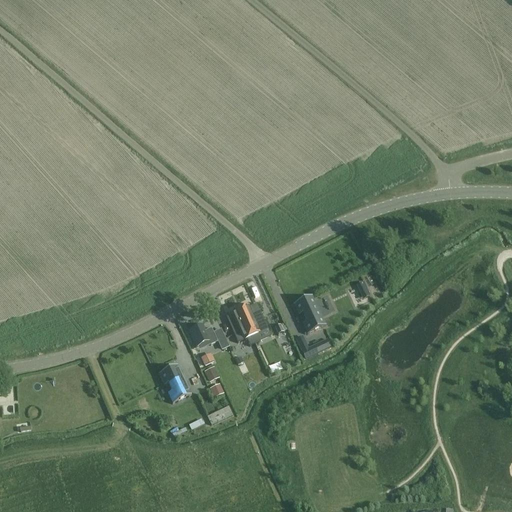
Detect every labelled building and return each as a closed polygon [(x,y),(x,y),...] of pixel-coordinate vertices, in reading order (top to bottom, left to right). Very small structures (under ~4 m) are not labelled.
[(370,297),(364,284),(357,286),(363,300),(370,297)] [(307,335),(326,327),(326,326),(325,326),(312,298),(312,297),(293,306),(294,306),(298,316),(303,314),(307,322),(302,324),(307,335)] [(260,333),(256,324),(260,322),(252,304),(230,314),(242,341),(260,333)] [(202,326),(189,332),(196,347),(204,344),(205,346),(209,345),(210,347),(218,343),(211,329),(205,332),(202,326)] [(226,340),(220,342),(223,350),(229,348),(226,340)] [(302,352),(305,360),(318,354),(314,346),(302,352)] [(164,386),(168,384),(172,392),(168,395),(172,404),(172,405),(191,396),(190,396),(177,367),(177,366),(158,375),(158,376),(159,376),(164,386)] [(208,380),(218,376),(214,368),(205,373),(208,380)] [(223,394),(219,385),(210,390),(214,398),(223,394)] [(17,404),(1,405),(2,433),(18,432),(17,404)] [(233,416),(228,407),(207,417),(211,426),(233,416)]
